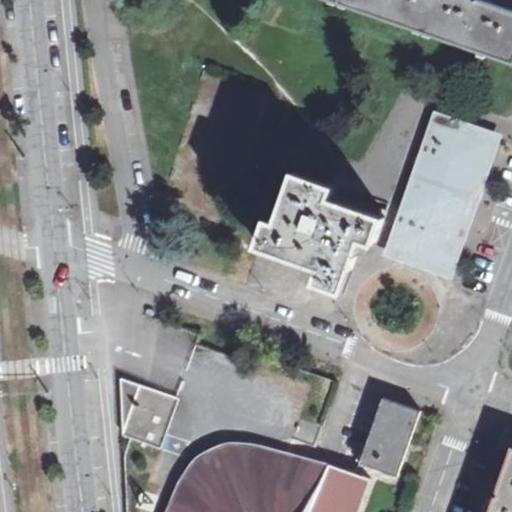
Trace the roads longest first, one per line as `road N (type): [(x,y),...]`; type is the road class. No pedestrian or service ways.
road 1 (residential): [(469,392),(136,271)]
road 2 (residential): [(96,0),(136,271)]
road 3 (tertiary): [(53,250),(82,511)]
road 4 (tertiary): [(28,0),(53,250)]
road 5 (residential): [(469,392),(511,270)]
